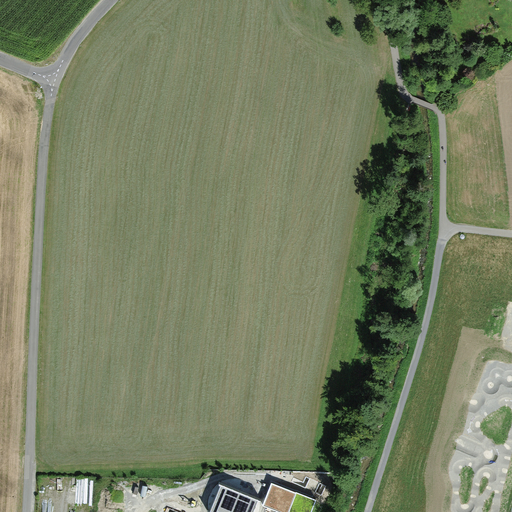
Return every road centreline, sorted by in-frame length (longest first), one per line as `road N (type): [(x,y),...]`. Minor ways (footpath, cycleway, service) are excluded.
road 1 (unclassified): [(52,77),(26,511)]
road 2 (track): [(440,225),(432,293),(367,511)]
road 3 (track): [(385,0),(404,93),(439,109),(443,124),(440,225)]
